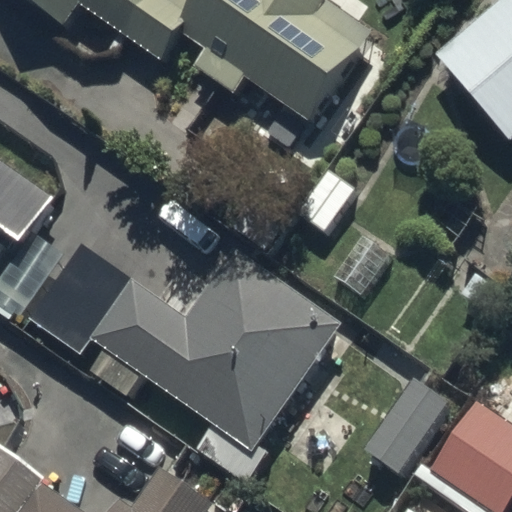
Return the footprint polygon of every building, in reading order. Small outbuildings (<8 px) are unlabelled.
[(25,0),(72,31),(85,12),(174,71),(190,47),(314,130),(379,33),(330,0),(25,0)] [(511,2),(442,61),(511,144),(511,2)] [(0,166),(0,296),(1,297),(61,208),(0,166)] [(295,220),(325,244),(360,202),(329,178),(295,220)] [(366,243),(335,287),(364,308),(395,264),(366,243)] [(149,387),(254,458),(343,326),(237,256),(194,320),(138,283),(92,350),(149,387)] [(371,458),(405,481),(455,407),(421,384),(371,458)] [(432,481),(478,511),(511,511),(511,425),(483,406),(432,481)] [(0,454),(0,511),(24,511),(47,479),(3,449),(0,454)] [(217,511),(219,509),(167,475),(142,511),(135,511),(124,505),(119,511),(79,511),(50,492),(36,511),(217,511)]
